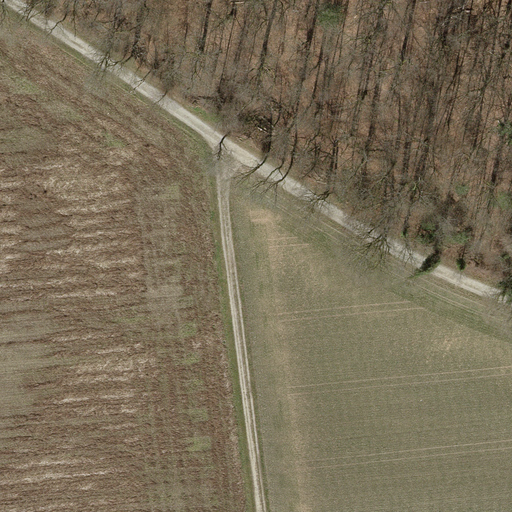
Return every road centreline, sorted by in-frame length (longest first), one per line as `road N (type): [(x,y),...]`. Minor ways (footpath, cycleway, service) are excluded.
road 1 (track): [(511,298),(383,240),(2,0)]
road 2 (track): [(263,511),(222,143)]
